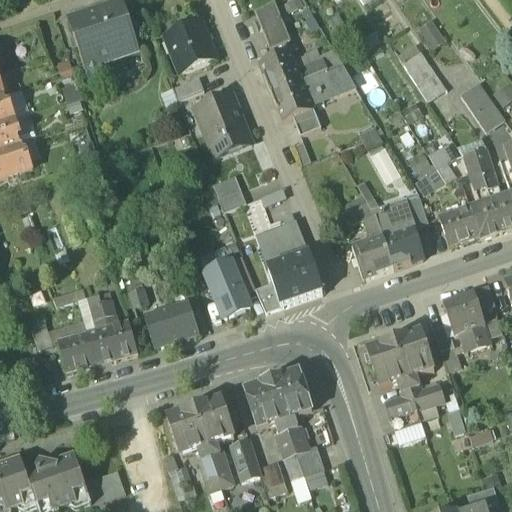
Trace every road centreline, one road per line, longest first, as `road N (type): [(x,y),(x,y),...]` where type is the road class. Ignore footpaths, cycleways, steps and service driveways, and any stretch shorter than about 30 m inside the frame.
road 1 (residential): [(217,0),(348,312)]
road 2 (residential): [(333,366),(317,348),(281,346),(129,388)]
road 3 (residential): [(348,312),(511,251)]
road 4 (residential): [(381,511),(333,366)]
road 5 (residential): [(141,511),(165,502),(129,388)]
road 6 (residential): [(129,388),(0,423)]
